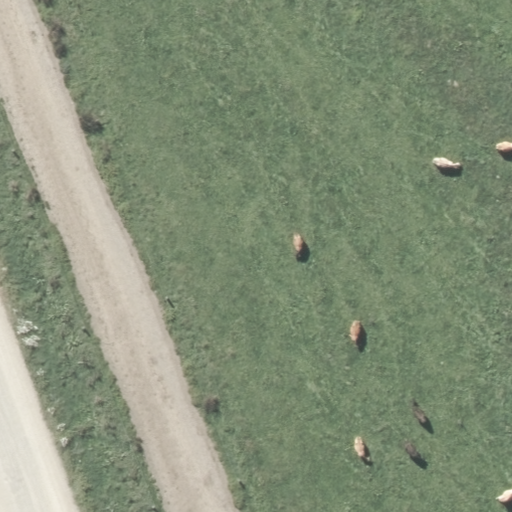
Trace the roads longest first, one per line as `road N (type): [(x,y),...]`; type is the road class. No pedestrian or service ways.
road 1 (track): [(15,0),(218,511)]
road 2 (unclassified): [(47,511),(0,387)]
